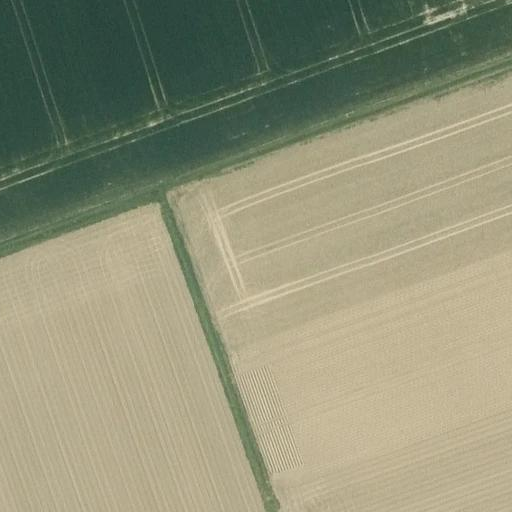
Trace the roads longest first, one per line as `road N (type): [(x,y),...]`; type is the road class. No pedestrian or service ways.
road 1 (track): [(0,269),(511,77)]
road 2 (track): [(175,205),(282,511)]
